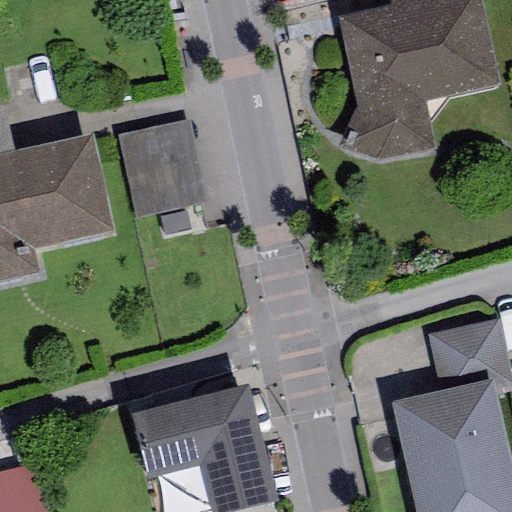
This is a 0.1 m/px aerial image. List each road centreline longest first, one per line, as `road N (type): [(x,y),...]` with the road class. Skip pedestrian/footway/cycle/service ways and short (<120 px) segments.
road 1 (residential): [(313,326),(242,0)]
road 2 (residential): [(0,421),(313,326)]
road 3 (residential): [(313,326),(511,267)]
road 4 (residential): [(353,511),(313,326)]
